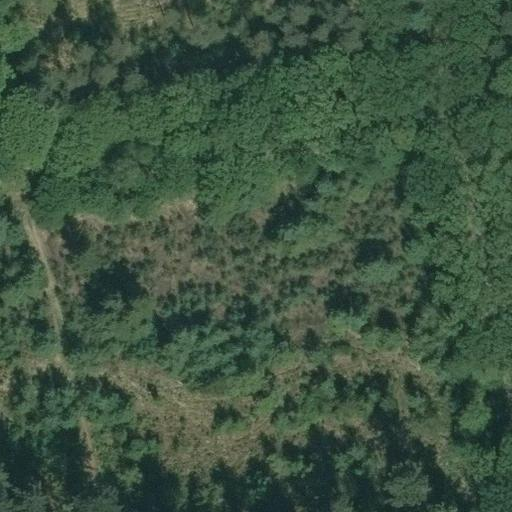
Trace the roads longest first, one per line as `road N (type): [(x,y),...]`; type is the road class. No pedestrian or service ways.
road 1 (track): [(24,192),(468,105)]
road 2 (track): [(93,511),(70,347),(24,192)]
road 3 (track): [(468,105),(511,370)]
